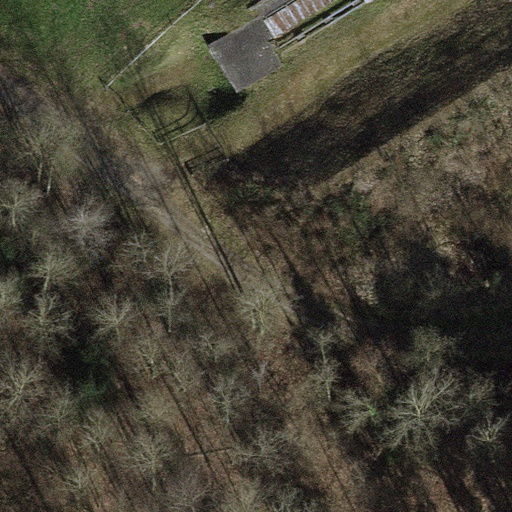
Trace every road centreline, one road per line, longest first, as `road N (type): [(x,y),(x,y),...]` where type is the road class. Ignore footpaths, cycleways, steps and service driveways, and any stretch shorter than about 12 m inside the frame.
road 1 (track): [(0,82),(20,101),(165,181),(238,138),(325,66),(438,0)]
road 2 (track): [(165,181),(384,330),(511,337)]
